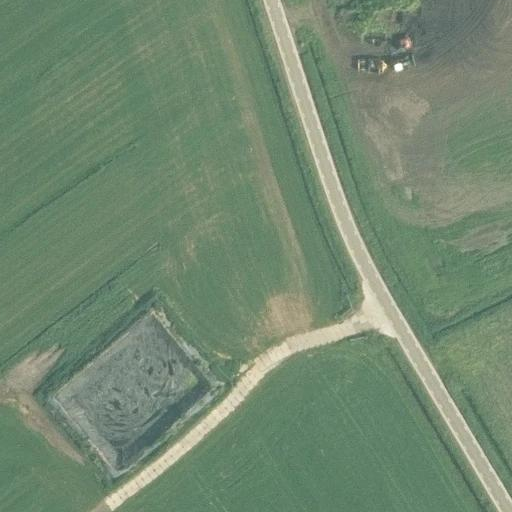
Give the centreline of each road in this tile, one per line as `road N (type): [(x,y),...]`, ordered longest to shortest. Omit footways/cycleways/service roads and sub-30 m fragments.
road 1 (unclassified): [(510,511),(370,282),(272,0)]
road 2 (track): [(390,314),(277,352),(101,511)]
